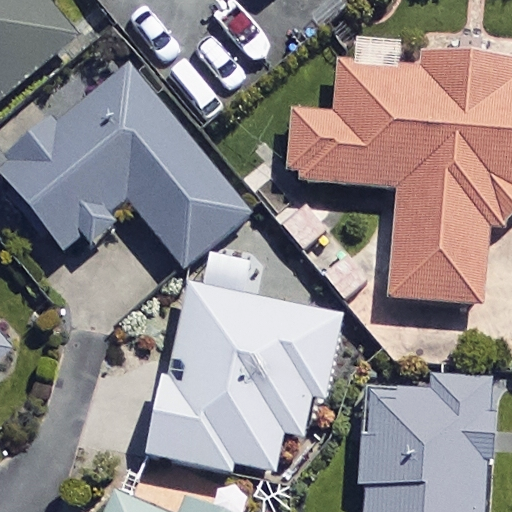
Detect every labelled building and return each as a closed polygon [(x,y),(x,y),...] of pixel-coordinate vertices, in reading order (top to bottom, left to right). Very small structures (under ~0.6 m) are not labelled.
[(0,0),(0,98),(73,38),(41,0),(0,0)] [(482,240),(511,210),(511,76),(511,77),(511,68),(511,62),(416,53),(414,68),(336,60),(330,115),(287,111),(281,180),(393,191),(382,298),(475,307),(482,240)] [(246,214),(116,59),(0,156),(0,187),(65,264),(129,210),(179,270),(246,214)] [(303,397),(316,399),(333,311),(172,280),(138,459),(265,484),(274,437),(294,441),(303,397)] [(0,368),(13,358),(0,342),(0,368)] [(421,378),(421,388),(362,384),(352,511),(478,511),(487,382),(421,378)] [(221,511),(176,494),(168,511),(166,511),(107,488),(97,511),(221,511)]
